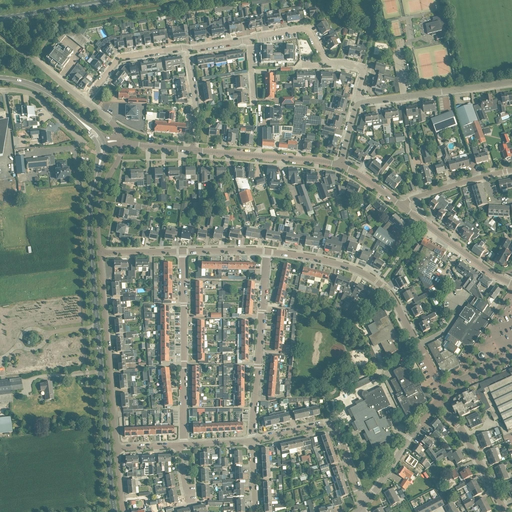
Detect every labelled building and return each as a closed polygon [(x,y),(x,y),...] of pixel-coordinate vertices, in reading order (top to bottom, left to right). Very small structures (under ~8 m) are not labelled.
[(310,17),(313,17),(315,19),(321,16),(319,10),(320,9),(320,8),(320,7),(319,7),(319,6),(318,6),(317,6),(316,6),(315,6),(315,7),(315,8),(309,9),(309,12),(310,17)] [(302,7),(295,8),(291,8),(293,22),(300,21),(298,14),(302,14),(303,15),(302,7)] [(291,8),(287,9),(281,10),(281,12),(282,20),(283,20),(282,17),(286,16),(287,23),(293,22),(291,8)] [(264,17),(264,22),(267,21),(268,26),(274,25),(273,15),(272,11),(269,12),(268,13),(269,14),(263,14),(264,17)] [(276,12),(276,15),(273,15),(274,25),(280,24),(279,19),(282,19),(282,20),(281,12),(276,12)] [(250,19),(247,19),(248,22),(248,24),(249,29),(256,28),(255,26),(254,15),(250,16),(249,17),(250,19)] [(257,15),(254,15),(255,26),(256,28),(262,27),(262,25),(262,22),(261,17),(258,18),(258,15),(257,15)] [(446,27),(444,16),(433,18),(434,23),(426,24),(427,34),(432,33),(432,36),(436,35),(437,39),(446,38),(444,28),(446,27)] [(226,26),(226,24),(228,23),(230,34),(236,33),(234,23),(231,24),(230,17),(224,18),(226,26)] [(219,23),(219,22),(216,22),(218,36),(224,35),(223,26),(226,26),(224,18),(221,19),(222,22),(219,23)] [(237,18),(234,18),(234,23),(236,33),(242,32),(240,18),(237,19),(237,18)] [(210,19),(206,19),(207,24),(209,34),(209,32),(211,32),(212,37),(218,36),(216,22),(213,23),(213,24),(211,24),(210,19)] [(320,29),(323,35),(324,34),(324,35),(328,34),(327,32),(330,31),(325,21),(317,26),(319,29),(320,29)] [(126,31),(125,27),(130,27),(129,22),(120,24),(121,26),(122,32),(126,31)] [(207,24),(198,25),(199,29),(200,39),(206,38),(205,32),(208,32),(208,34),(209,34),(207,24)] [(191,37),(191,34),(194,34),(195,40),(200,39),(199,29),(196,29),(196,25),(189,26),(191,37)] [(187,26),(178,27),(177,27),(180,41),(183,41),(183,39),(185,39),(184,33),(187,32),(188,32),(187,27),(187,26)] [(173,36),(174,41),(176,41),(176,42),(180,41),(177,27),(178,27),(177,27),(173,27),(174,29),(169,30),(169,32),(170,38),(171,38),(170,36),(173,36)] [(168,39),(166,29),(158,31),(159,41),(160,43),(163,42),(163,43),(165,42),(165,39),(168,39)] [(60,42),(66,35),(84,49),(90,41),(83,36),(77,31),(64,33),(61,35),(57,40),(60,42)] [(160,43),(159,41),(158,31),(149,32),(150,41),(153,41),(154,44),(156,44),(156,43),(160,43)] [(151,44),(150,41),(149,32),(140,33),(142,43),(144,42),(145,45),(147,45),(147,44),(151,44)] [(142,45),(142,43),(140,33),(131,35),(133,44),(135,44),(136,47),(138,46),(142,45)] [(326,43),(330,50),(338,45),(336,41),(339,39),(335,33),(327,37),(329,36),(331,40),(326,43)] [(133,47),(133,44),(131,35),(122,36),(124,45),(127,45),(127,48),(130,48),(129,47),(133,47)] [(114,41),(114,39),(111,37),(109,38),(114,47),(115,47),(118,46),(118,50),(121,49),(124,48),(124,45),(122,36),(116,37),(117,41),(114,41)] [(109,38),(104,41),(98,48),(102,51),(107,55),(109,57),(111,54),(112,54),(113,52),(111,50),(112,48),(113,48),(114,47),(109,38)] [(347,45),(345,50),(346,50),(346,49),(349,50),(348,56),(354,57),(354,56),(356,47),(356,46),(354,45),(354,43),(347,41),(347,45)] [(354,56),(360,58),(360,56),(360,55),(362,49),(367,51),(368,43),(363,42),(362,46),(360,46),(357,45),(356,46),(356,47),(354,56)] [(259,54),(259,57),(261,57),(261,59),(261,63),(266,63),(269,63),(275,63),(275,67),(281,67),(281,63),(287,63),(290,63),(295,63),(295,57),(297,57),(297,54),(297,52),(295,52),(295,46),(287,46),(283,46),(283,53),(284,53),(284,54),(278,54),(272,54),(272,53),(273,53),(273,46),(269,46),(261,46),(261,49),(261,52),(259,52),(259,54)] [(55,48),(48,57),(49,58),(48,60),(60,69),(61,68),(63,69),(70,60),(68,58),(69,57),(70,57),(73,53),(67,48),(64,52),(58,47),(56,49),(55,48)] [(99,52),(95,57),(101,62),(104,64),(106,61),(108,59),(105,57),(107,55),(102,51),(101,54),(99,52)] [(93,55),(90,58),(93,60),(90,64),(98,71),(100,68),(101,68),(102,66),(100,64),(101,62),(95,57),(93,55)] [(129,66),(124,67),(125,69),(129,74),(130,77),(136,76),(139,76),(139,73),(138,71),(138,66),(135,67),(134,64),(132,64),(132,65),(129,66)] [(376,64),(375,70),(376,70),(380,71),(380,74),(384,75),(389,77),(390,71),(385,70),(386,67),(376,64)] [(74,83),(74,82),(77,85),(78,82),(86,73),(76,66),(68,76),(73,80),(72,81),(74,83)] [(118,73),(117,74),(118,76),(124,80),(127,76),(129,74),(125,69),(124,67),(121,71),(119,73),(118,73)] [(90,82),(86,78),(88,75),(86,73),(78,82),(81,84),(79,87),(81,88),(84,90),(90,82)] [(327,84),(327,73),(321,73),(321,83),(318,83),(318,84),(318,89),(321,89),(321,84),(327,84)] [(333,82),(333,73),(327,73),(327,84),(332,84),(331,88),(335,89),(336,82),(333,82)] [(338,82),(338,84),(341,85),(341,84),(342,84),(344,85),(346,76),(347,75),(341,73),(341,74),(340,74),(340,78),(338,82)] [(116,81),(114,84),(117,87),(119,88),(122,85),(121,84),(124,80),(118,76),(117,74),(115,76),(116,77),(114,79),(115,80),(116,81)] [(275,84),(275,79),(275,74),(265,74),(265,84),(275,84)] [(293,77),(293,88),(302,88),(302,74),(296,74),(296,77),(293,77)] [(346,76),(344,85),(347,86),(348,83),(351,83),(352,76),(347,75),(346,76)] [(373,76),(372,82),(373,82),(381,84),(382,84),(384,85),(385,81),(385,82),(386,80),(391,81),(394,81),(395,78),(392,78),(389,77),(384,75),(384,78),(382,78),(378,77),(373,76)] [(172,80),(173,83),(173,85),(176,85),(176,88),(185,87),(184,81),(179,82),(178,79),(173,80),(172,80)] [(373,82),(371,88),(373,88),(375,89),(380,90),(379,93),(383,94),(384,89),(385,90),(386,85),(385,85),(384,85),(382,84),(381,84),(373,82)] [(227,90),(227,93),(236,92),(236,90),(245,89),(245,84),(236,85),(233,85),(234,89),(227,90)] [(275,84),(265,84),(265,99),(274,99),(274,92),(275,92),(275,84)] [(177,89),(172,90),(172,95),(175,95),(186,93),(185,87),(176,88),(177,89)] [(147,104),(147,99),(129,99),(129,93),(135,93),(135,89),(129,89),(129,90),(122,90),(122,91),(119,91),(118,99),(128,99),(128,103),(147,104)] [(175,95),(175,98),(178,97),(178,100),(175,101),(176,103),(184,103),(184,100),(187,99),(186,93),(175,95)] [(505,94),(501,94),(502,101),(503,103),(509,102),(510,106),(511,105),(511,96),(511,93),(505,95),(505,94)] [(486,99),(480,100),(480,102),(481,104),(481,106),(482,109),(484,108),(491,107),(491,108),(492,108),(492,109),(493,109),(494,109),(495,109),(496,109),(496,108),(497,108),(497,107),(497,106),(496,101),(492,101),(492,100),(491,96),(486,97),(486,99)] [(336,104),(344,106),(346,107),(347,101),(343,100),(339,99),(337,99),(336,104)] [(434,107),(434,101),(428,102),(430,112),(435,111),(435,118),(440,116),(438,105),(438,106),(434,107)] [(421,108),(421,107),(420,107),(421,110),(422,123),(426,121),(425,113),(430,112),(428,102),(423,103),(423,108),(421,108)] [(325,104),(323,104),(323,105),(322,110),(325,111),(335,113),(336,110),(326,108),(327,106),(325,104)] [(335,104),(334,109),(336,110),(337,111),(339,111),(342,112),(344,113),(346,107),(344,106),(336,104),(335,104)] [(477,141),(479,140),(481,144),(483,143),(486,142),(481,129),(479,124),(478,122),(473,109),(472,105),(456,110),(457,115),(465,138),(475,135),(477,141)] [(35,106),(21,108),(22,114),(22,118),(28,118),(28,123),(29,127),(33,126),(37,126),(38,126),(37,122),(35,106)] [(272,128),(272,129),(262,129),(263,150),(288,151),(289,141),(285,141),(285,135),(292,135),(301,136),(301,127),(306,127),(306,125),(310,125),(321,126),(321,118),(307,116),(307,107),(295,106),(293,128),(282,127),(272,128)] [(406,126),(407,126),(409,126),(408,117),(413,116),(412,106),(406,107),(407,112),(404,113),(404,112),(406,126)] [(418,111),(417,106),(412,106),(413,116),(413,120),(418,119),(419,124),(422,123),(421,110),(418,111)] [(126,117),(131,117),(131,120),(139,121),(139,110),(136,110),(136,107),(126,107),(126,117)] [(279,126),(279,121),(277,121),(277,120),(280,120),(281,118),(281,107),(277,107),(277,110),(273,110),(273,109),(266,109),(266,120),(272,120),(272,121),(270,121),(270,126),(279,126)] [(386,112),(384,113),(385,113),(381,114),(382,115),(382,120),(385,120),(392,119),(391,109),(386,110),(386,112)] [(396,111),(396,109),(391,109),(392,119),(393,119),(393,121),(399,121),(399,122),(403,121),(401,111),(398,111),(396,111)] [(175,112),(166,111),(165,121),(167,121),(171,121),(172,115),(174,115),(175,112)] [(447,113),(444,113),(444,115),(431,120),(437,134),(457,126),(452,112),(447,114),(447,113)] [(482,112),(477,114),(480,122),(482,121),(485,120),(482,112)] [(377,115),(376,113),(371,114),(373,123),(373,127),(383,125),(382,120),(382,115),(378,116),(378,115),(377,115)] [(362,118),(359,128),(358,127),(357,132),(364,133),(365,126),(366,126),(366,124),(373,123),(371,114),(366,114),(366,117),(365,117),(365,118),(362,118)] [(327,124),(331,125),(333,125),(333,128),(340,130),(341,124),(331,122),(327,121),(327,124)] [(166,123),(155,122),(154,132),(185,134),(186,126),(177,125),(177,123),(172,123),(166,123)] [(209,129),(209,136),(217,137),(217,131),(218,130),(221,130),(222,122),(219,122),(218,124),(216,123),(213,129),(209,129)] [(228,138),(228,143),(235,144),(235,142),(235,138),(237,138),(238,133),(238,130),(233,130),(233,131),(229,131),(228,138)] [(320,130),(320,135),(321,135),(324,136),(323,138),(329,139),(329,137),(334,138),(335,134),(330,133),(323,131),(322,130),(320,130)] [(245,140),(245,145),(246,145),(246,146),(248,146),(249,145),(252,146),(252,144),(253,141),(254,133),(246,132),(246,134),(245,140)] [(42,139),(42,140),(43,144),(52,144),(51,140),(51,139),(51,138),(51,137),(51,133),(42,134),(42,138),(42,139)] [(308,135),(307,134),(306,139),(305,139),(303,151),(310,152),(312,140),(314,140),(315,134),(308,134),(308,135)] [(292,135),(285,135),(285,141),(289,141),(288,151),(298,151),(298,141),(292,140),(292,135)] [(505,145),(510,143),(507,135),(503,137),(502,137),(505,145)] [(329,139),(327,147),(331,148),(335,149),(338,139),(336,138),(334,138),(329,137),(329,139)] [(369,145),(374,148),(369,154),(374,158),(382,146),(371,141),(369,145)] [(506,145),(500,147),(501,152),(503,152),(505,159),(507,159),(508,159),(510,159),(511,158),(511,157),(509,150),(508,150),(506,145)] [(422,147),(423,149),(422,149),(426,164),(431,163),(432,162),(428,147),(427,147),(427,146),(422,147)] [(451,161),(449,155),(447,146),(441,148),(443,157),(445,162),(451,161)] [(481,155),(479,147),(473,151),(474,157),(476,164),(483,162),(481,155)] [(483,150),(484,154),(481,155),(483,162),(489,161),(487,154),(486,149),(483,150)] [(354,157),(360,161),(363,163),(367,155),(358,151),(354,157)] [(467,154),(460,156),(461,160),(449,163),(451,171),(470,166),(467,154)] [(369,168),(378,175),(383,169),(385,171),(389,167),(394,160),(389,156),(383,163),(377,158),(375,161),(369,168)] [(23,157),(15,157),(17,175),(25,174),(23,157)] [(48,158),(26,160),(27,169),(36,168),(36,173),(39,172),(40,172),(41,171),(41,168),(48,167),(48,158)] [(56,170),(57,180),(61,179),(61,183),(66,183),(66,179),(69,178),(68,169),(66,169),(66,162),(58,163),(58,170),(56,170)] [(442,162),(439,163),(440,167),(436,168),(438,174),(445,172),(442,162)] [(247,173),(245,173),(247,180),(250,180),(254,180),(255,178),(255,173),(252,173),(253,165),(247,165),(247,166),(247,168),(247,173)] [(201,175),(198,175),(198,176),(198,181),(198,184),(203,183),(206,183),(207,183),(207,175),(210,175),(210,173),(210,168),(209,168),(209,167),(207,167),(206,168),(201,169),(201,170),(201,174),(201,175)] [(267,172),(267,175),(270,175),(270,185),(279,186),(279,181),(275,180),(275,176),(276,176),(276,173),(276,168),(267,167),(267,168),(267,172)] [(427,167),(420,169),(424,185),(432,183),(427,167)] [(218,184),(223,184),(223,177),(226,177),(226,168),(217,168),(217,177),(218,177),(218,184)] [(244,168),(235,168),(235,170),(235,180),(239,190),(249,187),(247,180),(245,173),(244,173),(244,168)] [(169,177),(176,177),(176,181),(179,180),(179,169),(178,169),(178,170),(173,170),(173,169),(169,170),(169,177)] [(187,180),(190,179),(190,181),(195,181),(195,169),(186,169),(186,176),(187,180)] [(298,185),(297,176),(298,176),(298,170),(296,170),(296,169),(288,170),(289,178),(289,180),(292,180),(292,181),(293,181),(293,185),(298,185)] [(127,178),(125,178),(125,183),(137,183),(137,173),(137,171),(133,171),(131,171),(131,178),(127,178)] [(306,177),(306,182),(317,183),(317,180),(318,180),(318,176),(317,176),(317,174),(313,174),(313,171),(308,171),(307,173),(306,173),(306,174),(305,174),(305,177),(306,177)] [(323,172),(323,176),(325,177),(325,179),(323,178),(326,187),(335,184),(336,184),(335,182),(334,180),(334,178),(335,173),(326,172),(326,173),(323,172)] [(396,175),(393,173),(389,179),(385,183),(394,190),(394,191),(396,193),(402,185),(399,184),(402,180),(398,177),(397,178),(395,177),(396,175)] [(254,180),(250,180),(252,187),(255,187),(256,186),(256,187),(261,185),(266,184),(264,178),(259,179),(254,181),(254,180)] [(504,181),(499,182),(501,190),(508,189),(506,181),(504,181)] [(348,190),(346,194),(347,198),(350,197),(351,198),(354,197),(359,199),(361,195),(357,193),(358,192),(360,187),(349,182),(347,187),(346,187),(346,189),(348,190)] [(203,183),(198,184),(199,203),(199,206),(206,206),(206,197),(203,197),(203,183)] [(323,200),(330,198),(325,184),(318,187),(323,200)] [(304,185),(297,187),(300,196),(303,203),(304,207),(305,206),(311,204),(304,185)] [(251,202),(248,190),(238,193),(241,204),(251,202)] [(222,196),(225,206),(224,206),(227,214),(229,214),(227,206),(230,204),(227,194),(222,196)] [(122,204),(124,205),(130,206),(130,209),(137,210),(141,211),(150,213),(151,207),(142,205),(135,204),(136,202),(134,202),(135,198),(128,196),(123,196),(124,196),(123,204),(122,204)] [(431,208),(433,210),(436,206),(439,208),(445,200),(440,197),(437,202),(434,200),(430,205),(429,205),(427,207),(430,209),(431,208)] [(376,214),(380,217),(383,214),(387,208),(378,200),(373,206),(378,211),(376,214)] [(441,220),(442,220),(443,218),(446,213),(443,211),(449,204),(445,200),(439,208),(441,210),(436,217),(441,220)] [(479,211),(485,209),(488,206),(488,205),(486,200),(485,200),(477,203),(479,211)] [(485,214),(489,214),(488,217),(494,217),(494,207),(489,206),(488,206),(485,209),(485,214)] [(120,210),(119,219),(127,220),(128,215),(136,217),(137,210),(130,209),(128,208),(127,211),(120,210)] [(449,220),(446,224),(448,226),(447,226),(450,228),(456,220),(453,218),(455,217),(457,214),(452,211),(449,214),(446,218),(449,220)] [(391,218),(382,229),(390,235),(393,230),(392,229),(394,226),(399,231),(405,224),(395,215),(391,218)] [(147,227),(147,232),(150,233),(149,238),(149,239),(157,240),(157,238),(158,235),(158,234),(159,229),(155,228),(152,228),(153,221),(153,218),(149,218),(148,227),(147,227)] [(460,220),(458,222),(456,220),(450,228),(452,230),(453,229),(455,231),(458,227),(460,229),(464,224),(460,220)] [(264,228),(264,229),(263,234),(263,235),(263,234),(266,235),(265,240),(272,241),(273,233),(269,232),(270,224),(265,223),(264,228)] [(116,233),(120,234),(120,238),(131,240),(132,235),(125,234),(126,227),(120,225),(119,225),(117,224),(117,228),(116,233)] [(463,230),(460,234),(462,236),(461,237),(464,238),(472,228),(469,226),(468,227),(464,224),(460,229),(463,230)] [(279,225),(278,233),(273,233),(272,241),(279,242),(279,237),(283,237),(283,231),(284,232),(284,227),(285,226),(279,225)] [(253,230),(249,230),(250,227),(244,226),(243,229),(243,232),(242,235),(246,236),(245,237),(252,239),(253,230)] [(473,226),(472,228),(464,238),(466,240),(467,240),(469,241),(472,237),(474,239),(477,235),(479,232),(475,229),(476,227),(473,226)] [(195,228),(188,227),(187,231),(182,230),(182,234),(181,239),(189,240),(190,234),(193,235),(193,236),(194,236),(195,228)] [(238,234),(242,235),(242,236),(242,235),(243,232),(243,229),(235,227),(235,231),(230,230),(229,238),(237,240),(238,234)] [(284,227),(284,232),(283,231),(283,237),(286,237),(285,242),(291,243),(293,235),(289,235),(290,228),(284,227)] [(166,235),(165,239),(173,241),(173,239),(174,235),(177,236),(178,231),(178,230),(172,229),(167,228),(166,232),(166,235)] [(198,231),(197,239),(206,240),(207,232),(207,228),(203,228),(203,232),(198,231)] [(215,231),(213,239),(221,240),(223,229),(219,228),(218,232),(215,231)] [(258,228),(258,231),(253,230),(252,239),(259,240),(260,235),(263,235),(263,234),(264,229),(258,228)] [(376,232),(373,237),(378,240),(381,242),(383,244),(384,244),(386,245),(390,248),(396,239),(390,235),(382,229),(379,228),(377,231),(376,232)] [(363,230),(358,243),(362,244),(365,237),(366,235),(366,232),(363,230)] [(298,233),(297,236),(293,235),(291,243),(298,245),(299,240),(302,240),(303,234),(298,233)] [(313,236),(313,239),(311,247),(318,248),(319,243),(322,244),(323,238),(324,238),(325,234),(318,233),(318,236),(313,236)] [(303,234),(302,240),(306,241),(305,246),(311,247),(313,239),(308,238),(309,235),(303,234)] [(335,238),(332,237),(331,242),(326,241),(324,249),(332,251),(335,238)] [(338,243),(339,239),(335,238),(332,251),(340,253),(342,244),(338,243)] [(425,239),(421,245),(424,246),(420,253),(425,256),(429,249),(427,248),(431,242),(425,239)] [(511,243),(505,240),(501,247),(506,251),(511,243)] [(479,241),(475,247),(472,251),(480,257),(485,251),(481,248),(484,244),(479,241)] [(430,280),(438,266),(438,265),(442,257),(443,257),(446,251),(431,242),(427,248),(429,249),(425,256),(416,271),(427,291),(437,284),(430,280)] [(352,254),(353,252),(353,251),(356,252),(358,245),(350,243),(347,252),(352,254)] [(416,254),(420,247),(416,244),(412,251),(416,254)] [(362,254),(360,259),(367,262),(368,260),(369,257),(372,252),(368,250),(367,254),(363,252),(362,254)] [(510,256),(501,251),(494,261),(504,267),(505,267),(506,267),(507,267),(507,266),(508,266),(508,265),(508,264),(507,264),(507,263),(510,256)] [(373,266),(380,270),(384,264),(378,260),(381,255),(376,252),(372,260),(375,262),(373,266)] [(472,270),(462,262),(460,265),(457,263),(452,270),(454,274),(456,271),(466,278),(463,283),(457,279),(455,282),(452,287),(457,291),(457,290),(461,290),(463,288),(469,292),(482,275),(474,269),(472,270)] [(196,273),(195,279),(208,280),(208,277),(208,273),(208,270),(208,264),(208,263),(202,263),(202,264),(202,267),(201,270),(205,270),(205,277),(201,276),(201,273),(197,273),(196,273)] [(400,267),(396,273),(399,275),(398,277),(399,279),(396,281),(400,289),(402,288),(405,287),(407,285),(403,277),(403,278),(400,273),(403,270),(400,267)] [(314,278),(316,271),(310,270),(308,277),(308,281),(314,282),(314,278)] [(323,273),(316,271),(314,278),(314,282),(314,281),(320,283),(323,273)] [(328,281),(329,274),(323,273),(320,283),(324,283),(325,280),(328,281)] [(487,289),(493,282),(482,274),(482,275),(469,292),(476,297),(478,299),(480,300),(484,299),(479,287),(481,285),(487,289)] [(334,287),(333,288),(336,290),(338,286),(341,287),(343,280),(344,278),(337,276),(337,278),(336,281),(334,287)] [(341,287),(340,290),(343,291),(343,292),(346,293),(349,285),(350,281),(344,278),(343,280),(341,287)] [(356,289),(352,295),(355,297),(354,298),(357,300),(358,298),(357,298),(364,289),(364,288),(358,284),(358,285),(356,289)] [(495,288),(487,299),(484,303),(488,306),(489,307),(491,305),(489,300),(491,298),(494,300),(501,291),(496,287),(495,288)] [(364,289),(357,298),(358,298),(361,300),(360,301),(363,302),(367,296),(370,292),(364,288),(364,289)] [(113,294),(113,297),(123,296),(123,299),(135,298),(136,298),(136,293),(131,294),(130,289),(122,290),(112,290),(111,291),(111,294),(113,294)] [(410,292),(404,295),(407,302),(417,297),(416,294),(412,296),(410,292)] [(427,293),(422,296),(418,298),(420,301),(424,299),(429,296),(427,293)] [(172,294),(161,294),(161,298),(164,298),(164,301),(163,301),(163,304),(170,304),(170,301),(172,301),(172,294)] [(469,304),(466,308),(473,312),(476,309),(483,314),(490,319),(494,313),(494,311),(489,308),(487,307),(488,306),(484,303),(478,299),(476,297),(470,305),(469,304)] [(123,299),(123,302),(113,302),(114,309),(124,308),(127,308),(127,305),(126,302),(136,301),(135,298),(123,299)] [(416,308),(412,310),(415,318),(423,314),(421,310),(424,308),(420,301),(414,304),(416,308)] [(361,302),(355,309),(356,309),(353,313),(356,315),(364,305),(361,302)] [(124,308),(114,309),(114,315),(121,315),(124,315),(124,317),(132,317),(132,314),(130,314),(130,312),(124,313),(124,308)] [(453,328),(448,335),(462,344),(466,346),(467,346),(473,345),(485,328),(488,328),(490,325),(490,323),(489,323),(491,320),(490,319),(483,314),(476,309),(473,312),(466,308),(453,328)] [(369,337),(369,338),(369,339),(370,338),(371,342),(373,346),(373,345),(374,346),(380,343),(381,343),(382,343),(383,346),(382,347),(383,349),(384,349),(387,355),(388,355),(392,353),(395,351),(396,351),(397,350),(392,342),(391,342),(389,339),(390,339),(389,338),(396,335),(396,334),(394,330),(392,327),(392,326),(391,324),(389,321),(388,317),(387,317),(386,315),(386,314),(385,313),(385,312),(385,313),(383,310),(384,310),(383,309),(371,316),(373,319),(372,319),(374,321),(375,323),(367,327),(372,335),(369,337)] [(296,310),(289,310),(288,313),(293,314),(293,319),(296,319),(296,312),(296,310)] [(437,316),(435,313),(422,319),(424,323),(419,325),(423,333),(430,329),(428,325),(432,323),(430,320),(437,316)] [(448,335),(442,338),(458,349),(462,352),(466,346),(462,344),(448,335)] [(442,338),(438,340),(446,345),(444,347),(444,348),(448,350),(459,357),(462,352),(458,349),(442,338)] [(434,342),(428,345),(438,366),(440,368),(443,374),(445,373),(451,370),(460,365),(457,360),(459,357),(448,350),(444,352),(441,354),(438,349),(434,342)] [(118,346),(117,346),(117,352),(119,352),(122,352),(123,355),(137,353),(136,351),(130,351),(129,345),(130,345),(118,346)] [(137,353),(123,355),(123,357),(118,358),(118,364),(125,364),(132,363),(131,360),(128,361),(128,358),(137,357),(137,353)] [(204,355),(199,355),(198,355),(198,362),(199,362),(199,364),(208,364),(208,355),(204,355)] [(284,356),(276,355),(276,358),(271,357),(270,365),(280,365),(281,360),(284,361),(284,356)] [(118,364),(119,371),(124,371),(124,373),(138,372),(137,370),(135,370),(135,369),(126,370),(125,364),(118,364)] [(425,400),(421,394),(421,393),(418,387),(422,385),(421,385),(419,382),(419,383),(416,384),(412,377),(413,377),(408,368),(405,370),(403,366),(393,372),(396,378),(390,381),(397,394),(395,395),(398,394),(399,397),(398,397),(398,398),(399,397),(402,402),(399,404),(406,415),(414,411),(414,410),(425,400)] [(511,369),(502,374),(505,381),(511,377),(511,369)] [(138,372),(124,373),(124,376),(119,376),(120,383),(130,382),(135,382),(135,379),(127,379),(126,376),(135,375),(135,374),(143,374),(143,372),(138,372)] [(479,386),(477,390),(478,391),(476,391),(483,406),(486,411),(490,413),(494,421),(502,418),(508,432),(508,433),(511,432),(510,429),(511,428),(511,377),(505,381),(502,374),(479,384),(480,386),(479,386)] [(11,380),(0,381),(0,403),(12,401),(11,391),(23,390),(22,381),(11,382),(11,380)] [(358,382),(352,386),(354,391),(361,387),(358,382)] [(40,385),(41,391),(45,391),(46,400),(54,399),(52,389),(51,387),(52,387),(51,383),(44,384),(40,385)] [(350,410),(348,411),(351,417),(353,416),(355,415),(358,421),(354,422),(354,423),(352,424),(355,430),(357,429),(357,430),(362,427),(364,430),(365,433),(366,434),(364,435),(367,441),(369,440),(369,441),(372,448),(373,447),(374,449),(380,446),(379,444),(380,444),(379,443),(384,440),(385,442),(386,444),(387,444),(387,445),(393,443),(392,441),(393,440),(388,429),(390,428),(389,427),(391,426),(388,421),(387,422),(386,421),(382,423),(380,420),(381,419),(378,412),(390,406),(381,387),(368,393),(368,392),(367,392),(366,391),(365,391),(364,391),(362,393),(361,394),(362,396),(362,397),(365,400),(366,401),(363,402),(362,402),(361,400),(356,403),(357,405),(356,405),(357,406),(350,409),(350,410)] [(456,415),(458,414),(460,418),(470,413),(469,411),(469,412),(467,409),(471,407),(472,411),(483,406),(476,391),(478,391),(477,390),(475,391),(472,390),(470,390),(470,389),(458,394),(457,393),(455,395),(456,398),(454,399),(453,402),(454,405),(452,406),(456,415)] [(268,391),(268,397),(269,397),(268,401),(271,401),(276,400),(276,398),(274,398),(274,395),(279,395),(280,392),(277,391),(268,391)] [(123,401),(122,401),(122,408),(123,408),(128,408),(128,410),(129,410),(132,410),(135,410),(138,410),(138,407),(138,406),(138,400),(133,400),(123,401)] [(318,407),(313,408),(312,408),(314,416),(320,415),(318,407)] [(284,415),(284,411),(281,412),(284,423),(290,422),(288,414),(284,415)] [(301,419),(301,418),(300,411),(293,413),(295,420),(301,419)] [(284,423),(281,412),(275,413),(278,424),(284,423)] [(275,413),(269,415),(270,418),(271,426),(278,424),(275,413)] [(478,413),(471,416),(466,418),(471,429),(483,424),(478,413)] [(11,417),(0,418),(0,433),(13,432),(11,417)] [(270,418),(268,418),(263,419),(265,427),(271,426),(270,418)] [(441,423),(436,418),(430,424),(434,428),(435,429),(438,427),(442,431),(445,427),(441,423)] [(439,439),(442,436),(436,431),(433,434),(438,439),(437,440),(444,448),(446,447),(439,439)] [(486,432),(478,436),(480,440),(480,439),(481,442),(489,439),(486,432)] [(330,442),(328,435),(321,437),(324,444),(330,442)] [(424,447),(427,451),(426,451),(433,460),(435,463),(436,463),(440,461),(443,458),(441,454),(437,456),(431,448),(432,446),(431,445),(433,443),(429,440),(423,436),(419,442),(424,444),(425,445),(424,447)] [(311,446),(309,439),(302,440),(303,447),(304,451),(308,450),(307,446),(311,446)] [(482,444),(482,445),(483,449),(491,446),(489,439),(481,442),(482,444)] [(303,447),(302,440),(295,442),(296,449),(303,447)] [(296,449),(295,442),(287,444),(289,451),(296,449)] [(333,449),(330,442),(324,444),(326,451),(331,449),(333,449)] [(289,451),(287,444),(280,445),(282,455),(286,454),(290,454),(289,451)] [(423,449),(417,445),(413,451),(423,457),(425,454),(421,452),(423,449)] [(262,452),(260,452),(261,456),(262,456),(269,456),(269,453),(272,452),(272,447),(268,448),(262,449),(262,452)] [(204,454),(203,454),(200,454),(201,460),(212,460),(212,456),(207,456),(207,454),(210,454),(209,449),(204,450),(204,454)] [(331,449),(326,451),(323,452),(325,459),(335,456),(333,449),(331,449)] [(495,449),(487,452),(488,456),(489,456),(490,458),(497,455),(495,449)] [(447,455),(451,462),(455,459),(457,465),(463,462),(463,461),(465,461),(460,452),(455,454),(453,452),(447,455)] [(170,455),(164,456),(165,473),(165,474),(168,473),(168,462),(171,462),(171,460),(174,460),(174,456),(170,456),(170,455)] [(430,458),(426,455),(420,463),(426,469),(431,466),(435,463),(433,460),(429,463),(428,462),(430,458)] [(491,461),(490,461),(492,465),(500,462),(497,455),(490,458),(491,461)] [(325,459),(326,463),(329,462),(331,465),(337,463),(335,456),(325,459)] [(410,456),(406,462),(411,465),(414,467),(418,462),(415,460),(415,459),(410,456)] [(132,457),(132,464),(132,469),(132,470),(133,473),(133,477),(137,476),(141,476),(141,474),(136,474),(136,471),(135,468),(135,464),(138,464),(138,461),(138,460),(138,457),(132,457)] [(145,464),(145,467),(144,470),(144,473),(141,474),(141,476),(144,476),(149,476),(148,457),(142,457),(142,460),(142,461),(142,464),(145,464)] [(218,459),(217,459),(217,464),(213,464),(213,468),(222,467),(221,459),(218,459)] [(423,471),(426,469),(421,463),(418,466),(423,471)] [(503,465),(495,468),(497,472),(498,475),(506,472),(503,465)] [(450,472),(454,480),(461,476),(463,481),(468,478),(473,476),(469,469),(463,472),(460,467),(461,467),(461,466),(456,469),(450,472)] [(321,471),(322,474),(329,471),(331,477),(332,477),(341,474),(339,467),(330,470),(329,468),(321,471)] [(409,471),(402,467),(397,474),(401,477),(404,479),(406,477),(411,480),(414,475),(409,471)] [(499,477),(500,481),(508,478),(506,472),(498,475),(499,477)] [(341,474),(332,477),(333,481),(336,480),(337,483),(344,481),(342,477),(343,477),(342,474),(341,474)] [(219,476),(219,480),(213,480),(213,484),(217,484),(223,483),(222,481),(222,475),(219,476)] [(133,477),(132,477),(133,481),(128,481),(128,488),(135,487),(138,487),(137,481),(147,480),(147,476),(137,477),(137,476),(133,477)] [(406,491),(411,483),(405,479),(400,486),(406,491)] [(337,483),(334,484),(336,491),(339,490),(346,488),(344,481),(337,483)] [(479,487),(475,481),(469,484),(468,481),(455,488),(457,491),(463,488),(466,494),(469,492),(479,487)] [(482,493),(479,487),(469,492),(471,495),(468,496),(470,499),(472,498),(473,498),(482,493)] [(339,490),(340,493),(342,497),(348,495),(346,488),(339,490)] [(393,489),(385,493),(387,497),(388,497),(389,499),(396,495),(393,489)] [(232,491),(223,492),(223,496),(226,496),(226,499),(233,499),(233,497),(237,497),(240,497),(241,497),(243,497),(243,491),(232,491)] [(390,502),(392,506),(399,502),(396,495),(389,499),(390,502)] [(444,505),(440,497),(434,501),(437,508),(440,507),(444,505)] [(485,499),(483,499),(476,503),(479,510),(488,505),(485,499)] [(437,508),(434,501),(427,504),(432,511),(435,510),(435,509),(437,508)] [(453,503),(445,507),(447,511),(448,511),(450,511),(456,509),(453,503)]
